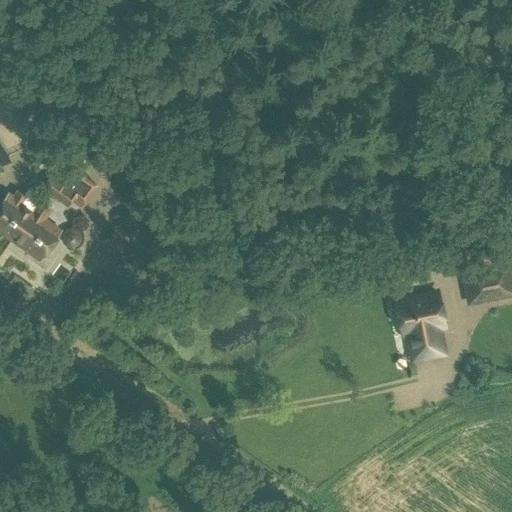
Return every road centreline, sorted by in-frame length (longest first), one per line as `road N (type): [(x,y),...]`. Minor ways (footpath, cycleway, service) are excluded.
road 1 (unclassified): [(291,511),(0,306)]
road 2 (track): [(511,227),(240,256)]
